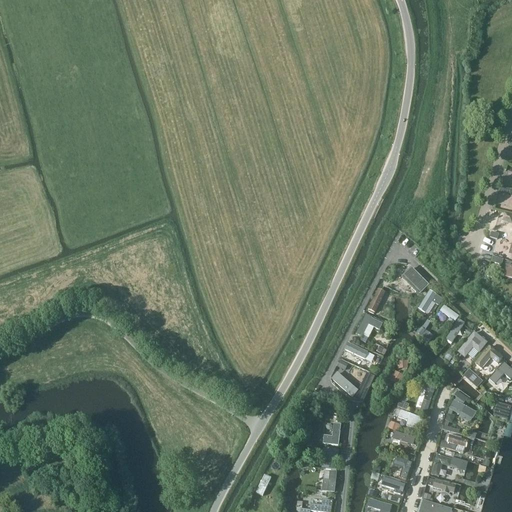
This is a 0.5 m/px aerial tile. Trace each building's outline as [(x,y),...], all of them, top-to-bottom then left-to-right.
[(502,261),(492,258),(491,263),(501,266),(502,261)] [(393,328),(394,329),(395,298),(399,298),(398,268),(389,268),(388,269),(365,314),(393,328)] [(410,274),(405,279),(424,298),(428,291),(424,288),(428,284),(423,279),(419,283),(410,274)] [(441,298),(430,291),(418,310),(425,314),(433,301),(434,302),(434,304),(439,307),(443,301),(441,298)] [(419,343),(419,344),(434,357),(460,318),(446,303),(419,343)] [(383,326),(366,317),(357,336),(363,339),(368,327),(379,333),(383,326)] [(449,366),(459,353),(475,332),(461,318),(437,354),(449,366)] [(459,353),(466,359),(474,350),(480,355),(489,344),(475,333),(459,353)] [(383,358),(350,344),(341,361),(375,376),(383,358)] [(504,361),(490,349),(476,365),(482,371),(491,361),(498,367),(504,361)] [(397,358),(398,370),(408,369),(408,365),(410,364),(410,357),(397,358)] [(375,376),(341,361),(332,380),(370,397),(379,377),(375,376)] [(511,380),(511,371),(504,365),(490,380),(496,385),(504,375),(511,381),(511,380)] [(483,383),(470,371),(464,377),(477,389),(483,383)] [(399,387),(404,377),(395,372),(393,376),(390,374),(387,381),(399,387)] [(421,414),(428,416),(434,395),(427,393),(421,414)] [(409,405),(402,403),(401,405),(399,404),(397,407),(406,411),(409,405)] [(450,413),(471,422),(476,412),(455,403),(450,413)] [(509,408),(497,404),(493,417),(505,420),(509,408)] [(405,426),(415,429),(417,425),(420,426),(422,419),(401,411),(398,417),(407,421),(405,426)] [(391,422),(388,429),(397,432),(399,426),(391,422)] [(333,425),(332,438),(324,437),(323,445),(339,447),(341,426),(333,425)] [(395,434),(393,442),(415,450),(418,442),(395,434)] [(445,443),(448,444),(446,449),(456,452),(457,447),(467,449),(469,441),(450,436),(449,438),(446,437),(445,443)] [(324,462),(325,462),(324,470),(335,472),(337,450),(332,450),(325,451),(324,462)] [(437,456),(431,476),(439,478),(442,465),(450,467),(452,460),(437,456)] [(392,468),(406,472),(408,464),(395,460),(392,468)] [(323,482),(322,493),(333,494),(335,474),(329,473),(328,483),(323,482)] [(265,474),(257,493),(264,496),(272,478),(265,474)] [(401,493),(403,493),(405,485),(383,479),(381,487),(394,491),(393,493),(400,496),(401,493)] [(434,489),(457,495),(459,487),(436,481),(434,489)] [(399,505),(400,500),(389,497),(388,501),(399,505)] [(311,505),(310,511),(331,511),(333,502),(323,501),(322,507),(311,505)] [(432,505),(424,503),(420,511),(436,511),(438,508),(431,506),(432,505)]
